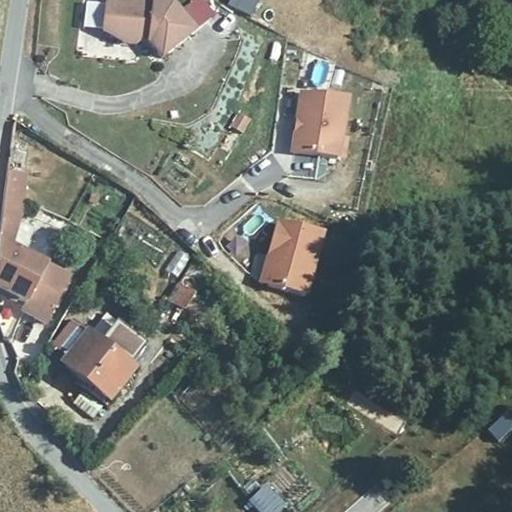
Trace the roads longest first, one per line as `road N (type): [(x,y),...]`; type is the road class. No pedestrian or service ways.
road 1 (residential): [(0,365),(37,435),(111,511)]
road 2 (residential): [(19,0),(0,147)]
